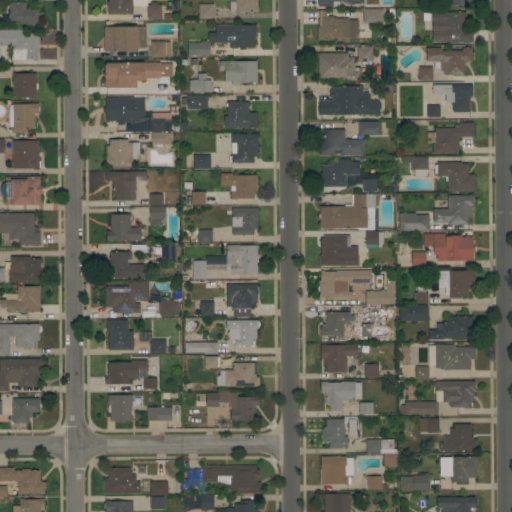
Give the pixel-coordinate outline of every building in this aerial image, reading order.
[(145,0),(145,7),(130,7),(130,14),(107,14),(107,8),(107,1),(109,1),(108,0),(145,0)] [(257,0),(257,11),(235,12),(235,10),(229,10),(229,0),(257,0)] [(10,20),(9,20),(9,3),(10,3),(10,2),(25,2),(25,9),(38,9),(38,21),(34,21),(34,24),(25,24),(25,22),(10,22),(10,20)] [(198,18),(198,3),(214,3),(213,19),(198,18)] [(161,4),(161,19),(147,19),(147,4),(161,4)] [(383,8),(383,22),(363,22),(362,9),(383,8)] [(333,39),(317,40),(317,26),(319,26),(319,9),(326,9),(326,16),(333,16),(333,18),(348,18),(348,19),(358,19),(358,37),(333,37),(333,39)] [(466,30),(473,30),(473,41),(459,41),(459,40),(432,41),(432,12),(466,11),(466,30)] [(256,36),(254,36),(254,46),(245,47),(245,49),(239,49),(239,46),(230,47),(230,42),(208,42),(208,32),(215,32),(215,25),(256,24),(256,36)] [(138,51),(104,51),(103,26),(137,26),(138,51)] [(0,29),(22,29),(22,33),(39,32),(39,44),(37,44),(37,59),(11,59),(11,45),(0,45),(0,29)] [(170,41),(170,56),(151,57),(150,41),(170,41)] [(209,55),(187,55),(187,42),(192,42),(192,43),(209,43),(209,55)] [(362,64),(362,61),(357,61),(357,47),(371,47),(371,64),(362,64)] [(441,47),(441,50),(462,50),(462,47),(471,47),(471,61),(464,61),(464,74),(446,74),(443,74),(443,70),(440,70),(440,68),(433,68),(433,61),(425,61),(425,47),(441,47)] [(348,56),(353,56),(353,67),(358,67),(358,80),(342,80),(342,77),(318,77),(318,53),(348,53),(348,56)] [(257,60),(257,83),(236,83),(236,85),(231,85),(231,81),(224,81),(224,70),(218,70),(218,60),(257,60)] [(160,62),(160,77),(144,78),(144,80),(137,80),(137,87),(105,87),(105,85),(104,84),(104,65),(106,62),(160,62)] [(418,80),(418,66),(432,66),(432,80),(418,80)] [(36,73),(36,97),(14,97),(15,89),(13,89),(14,82),(12,82),(13,72),(36,73)] [(198,92),(189,92),(188,80),(197,79),(197,73),(205,73),(205,80),(210,80),(210,91),(198,92)] [(472,84),(472,96),(469,96),(469,111),(452,111),(452,102),(445,102),(445,94),(432,94),(432,84),(472,84)] [(363,86),(363,92),(368,92),(368,100),(379,100),(379,115),(318,114),(318,99),(331,100),(332,97),(329,97),(329,90),(331,90),(331,85),(363,86)] [(207,95),(207,108),(187,108),(187,95),(207,95)] [(105,96),(144,96),(145,121),(134,121),(134,123),(131,123),(131,122),(124,122),(124,123),(118,123),(118,120),(105,120),(105,112),(102,112),(102,107),(105,107),(105,96)] [(224,127),(223,116),(227,116),(227,101),(247,101),(247,112),(256,112),(256,127),(224,127)] [(38,103),(38,113),(34,113),(34,128),(27,128),(27,133),(11,133),(10,126),(8,127),(8,105),(13,105),(13,103),(38,103)] [(426,117),(426,105),(439,105),(439,117),(426,117)] [(170,131),(151,131),(151,112),(170,112),(170,131)] [(380,121),(380,135),(358,135),(358,121),(380,121)] [(179,130),(179,122),(186,122),(187,130),(179,130)] [(432,153),(432,142),(426,142),(426,132),(434,132),(434,127),(454,127),(454,124),(458,124),(458,122),(473,122),(473,137),(458,137),(458,145),(457,145),(457,153),(432,153)] [(364,154),(319,155),(319,145),(321,145),(321,141),(324,141),(323,129),(344,129),(344,139),(364,139),(364,154)] [(169,132),(169,144),(151,144),(151,131),(169,132)] [(257,134),(257,156),(253,156),(253,162),(231,162),(231,153),(236,153),(236,143),(231,143),(231,134),(257,134)] [(106,145),(109,145),(109,139),(127,139),(127,142),(139,142),(139,153),(136,158),(130,158),(130,167),(126,167),(126,166),(110,166),(106,166),(106,145)] [(37,140),(38,155),(39,155),(39,160),(40,160),(40,166),(39,166),(39,169),(33,169),(33,168),(12,169),(12,140),(37,140)] [(210,168),(193,168),(193,155),(210,155),(210,168)] [(411,156),(411,157),(413,157),(413,156),(428,156),(428,169),(426,169),(426,175),(414,175),(414,169),(413,169),(413,167),(410,167),(410,162),(401,162),(400,156),(411,156)] [(346,175),(346,185),(320,186),(319,173),(321,173),(321,164),(331,164),(331,161),(336,161),(336,159),(351,159),(351,161),(358,161),(359,175),(346,175)] [(461,161),(461,163),(467,163),(467,174),(473,174),(474,191),(447,191),(446,176),(437,176),(436,173),(434,173),(434,165),(436,165),(436,162),(461,161)] [(129,171),(129,170),(146,170),(146,180),(135,180),(135,199),(132,199),(132,200),(114,200),(115,194),(113,194),(113,187),(111,187),(112,180),(105,180),(105,171),(129,171)] [(256,192),(252,192),(252,198),(236,198),(236,199),(230,199),(230,196),(229,196),(229,193),(230,193),(230,185),(220,185),(220,173),(231,173),(231,175),(256,175),(256,192)] [(40,176),(40,185),(41,185),(41,193),(40,193),(40,204),(31,205),(31,203),(7,203),(6,202),(6,197),(4,197),(2,196),(1,193),(0,190),(0,187),(2,183),(4,182),(5,182),(5,176),(40,176)] [(376,178),(376,191),(362,191),(362,178),(376,178)] [(191,204),(191,191),(204,191),(204,204),(191,204)] [(162,205),(148,205),(148,193),(162,194),(162,205)] [(378,206),(374,206),(374,229),(366,229),(366,228),(319,228),(319,206),(344,206),(344,204),(353,204),(352,194),(379,194),(378,206)] [(474,205),(471,205),(471,216),(468,216),(469,224),(447,225),(447,222),(433,222),(432,208),(447,208),(447,195),(473,195),(474,205)] [(165,206),(165,218),(161,218),(161,224),(149,224),(149,206),(165,206)] [(258,207),(258,220),(257,220),(257,228),(253,229),(253,235),(231,235),(231,207),(258,207)] [(0,212),(33,212),(34,231),(40,231),(40,244),(19,244),(19,238),(9,238),(9,232),(0,232),(0,212)] [(398,230),(398,213),(415,212),(415,214),(428,214),(429,230),(398,230)] [(139,227),(139,240),(106,241),(106,230),(110,230),(110,214),(130,214),(130,227),(139,227)] [(212,229),(212,242),(198,242),(198,229),(212,229)] [(377,230),(377,244),(365,244),(365,231),(377,230)] [(472,245),(474,245),(474,251),(472,251),(472,260),(436,260),(436,253),(432,253),(432,246),(422,246),(422,233),(446,232),(446,234),(461,234),(461,236),(472,236),(472,245)] [(346,235),(346,245),(355,245),(355,257),(355,265),(319,265),(319,238),(323,238),(323,235),(346,235)] [(161,262),(161,243),(175,243),(175,262),(161,262)] [(239,273),(239,274),(230,274),(230,272),(226,272),(226,244),(257,244),(257,253),(259,253),(259,258),(257,258),(257,273),(239,273)] [(107,278),(106,267),(109,267),(109,257),(110,257),(110,251),(129,251),(130,259),(127,259),(127,264),(136,264),(136,259),(142,259),(142,264),(144,264),(144,277),(107,278)] [(425,251),(425,265),(411,265),(411,251),(425,251)] [(9,271),(9,265),(11,265),(11,263),(10,263),(10,256),(29,255),(29,258),(39,258),(40,280),(9,281),(9,271)] [(224,269),(206,269),(206,256),(224,256),(224,269)] [(191,279),(191,261),(204,260),(205,279),(191,279)] [(344,275),(346,275),(346,282),(343,282),(343,289),(346,289),(346,295),(349,295),(349,299),(344,299),(344,298),(336,298),(336,297),(320,297),(320,280),(320,276),(318,276),(318,269),(323,269),(323,271),(336,271),(336,270),(345,270),(344,275)] [(448,270),(474,269),(474,284),(471,284),(471,288),(467,288),(467,296),(461,296),(462,298),(449,298),(448,270)] [(148,299),(135,299),(135,303),(139,303),(139,312),(113,312),(113,306),(105,306),(105,286),(128,286),(128,281),(148,281),(148,299)] [(251,303),(251,308),(250,308),(250,315),(233,315),(233,306),(226,306),(226,284),(257,284),(257,303),(251,303)] [(0,299),(17,299),(17,292),(15,292),(15,289),(17,289),(17,285),(39,285),(39,311),(28,311),(28,312),(7,312),(7,307),(0,307),(0,299)] [(381,291),(380,304),(365,304),(365,290),(381,291)] [(415,303),(414,292),(427,292),(427,303),(415,303)] [(173,299),(177,299),(178,314),(173,314),(173,315),(160,315),(160,314),(159,314),(158,301),(160,301),(160,299),(173,299)] [(213,315),(200,316),(200,301),(213,301),(213,315)] [(399,320),(399,305),(414,305),(414,304),(428,304),(428,320),(399,320)] [(372,306),(372,305),(377,305),(377,306),(381,306),(381,309),(393,309),(393,316),(387,316),(387,320),(364,320),(364,306),(372,306)] [(350,311),(350,314),(354,314),(354,323),(370,323),(370,336),(342,336),(342,335),(320,335),(320,326),(321,326),(321,323),(326,323),(326,311),(350,311)] [(475,328),(475,338),(467,338),(462,338),(444,338),(428,338),(428,329),(436,329),(436,323),(441,323),(441,322),(447,322),(447,316),(471,316),(472,328),(475,328)] [(108,349),(108,331),(106,331),(106,319),(127,319),(127,330),(133,330),(133,349),(108,349)] [(257,328),(256,328),(256,338),(253,338),(253,340),(254,340),(254,346),(250,346),(250,345),(234,345),(234,343),(231,343),(231,340),(229,340),(229,336),(227,335),(228,332),(229,332),(229,328),(226,328),(226,319),(257,320),(257,321),(258,321),(259,322),(259,325),(258,327),(257,326),(257,328)] [(0,323),(39,323),(39,325),(41,326),(41,330),(39,332),(39,340),(34,340),(34,347),(28,347),(28,348),(23,348),(23,347),(16,347),(15,335),(9,335),(9,354),(0,354),(0,323)] [(138,340),(138,331),(149,331),(149,340),(138,340)] [(149,340),(165,340),(165,354),(149,354),(149,340)] [(217,353),(204,353),(204,352),(185,352),(184,342),(217,341),(217,353)] [(357,355),(346,355),(345,371),(326,371),(326,364),(323,364),(323,358),(320,358),(320,344),(324,344),(324,345),(344,345),(344,344),(357,344),(357,355)] [(434,345),(434,344),(454,344),(454,346),(475,346),(475,359),(470,359),(470,369),(443,369),(439,369),(439,368),(435,368),(435,365),(428,365),(428,345),(434,345)] [(217,355),(217,368),(204,368),(204,355),(217,355)] [(0,358),(41,358),(41,373),(36,373),(36,376),(37,376),(37,386),(18,386),(18,382),(8,382),(8,390),(0,390),(0,358)] [(147,370),(145,370),(145,377),(138,377),(138,378),(129,378),(129,384),(104,383),(104,377),(108,377),(108,362),(130,362),(130,359),(147,360),(147,370)] [(229,386),(229,385),(219,385),(219,370),(224,370),(224,369),(232,369),(232,366),(233,367),(233,362),(254,362),(254,373),(256,373),(255,376),(259,376),(259,386),(229,386)] [(364,376),(364,364),(378,363),(378,376),(364,376)] [(415,378),(414,366),(428,365),(428,378),(415,378)] [(157,377),(157,388),(143,389),(143,377),(157,377)] [(404,413),(400,413),(400,405),(404,405),(404,401),(435,401),(435,390),(436,390),(436,381),(475,380),(475,390),(473,390),(473,400),(470,400),(471,408),(462,408),(462,407),(450,407),(450,405),(448,405),(448,402),(442,402),(442,401),(437,401),(438,413),(404,414),(404,413)] [(355,382),(361,382),(361,396),(356,396),(355,398),(355,399),(342,399),(342,404),(342,407),(342,410),(329,410),(329,403),(325,403),(325,391),(320,391),(320,381),(326,381),(326,382),(340,382),(340,381),(355,381),(355,382)] [(236,396),(259,396),(259,405),(255,405),(255,407),(253,407),(253,420),(237,420),(237,421),(230,421),(230,402),(218,402),(219,406),(206,406),(206,392),(218,392),(218,391),(236,391),(236,396)] [(194,393),(203,393),(203,405),(194,405),(194,393)] [(110,420),(110,404),(107,404),(107,394),(132,394),(132,405),(131,405),(131,420),(110,420)] [(39,398),(39,411),(32,411),(32,417),(29,417),(29,422),(12,422),(12,398),(39,398)] [(372,402),(373,413),(359,413),(359,402),(372,402)] [(171,406),(172,420),(147,420),(147,407),(171,406)] [(438,431),(418,431),(418,417),(438,417),(438,431)] [(344,436),(347,436),(347,448),(328,448),(328,441),(321,441),(321,428),(323,428),(323,426),(326,426),(326,418),(344,418),(344,436)] [(352,419),(344,419),(345,433),(353,433),(352,419)] [(471,438),(475,438),(475,450),(439,450),(439,441),(443,441),(443,436),(449,436),(449,428),(453,428),(453,423),(470,423),(471,438)] [(383,453),(365,453),(365,439),(393,439),(393,448),(397,448),(397,453),(396,453),(396,466),(386,466),(383,464),(383,453)] [(467,477),(467,482),(450,482),(450,478),(449,478),(449,475),(439,475),(439,457),(466,456),(466,455),(476,455),(476,477),(467,477)] [(346,457),(352,457),(353,475),(347,475),(347,476),(350,476),(350,483),(348,483),(348,484),(344,484),(343,483),(320,484),(319,468),(320,468),(320,456),(346,456),(346,457)] [(227,483),(217,481),(217,482),(202,482),(201,465),(256,464),(256,482),(260,481),(261,492),(230,493),(230,483),(227,483)] [(0,467),(13,467),(13,470),(22,470),(22,469),(30,469),(30,470),(39,470),(39,479),(40,478),(41,479),(42,480),(42,482),(44,481),(44,493),(17,493),(17,480),(0,480),(0,467)] [(104,493),(104,479),(109,479),(109,468),(130,468),(130,473),(133,473),(133,493),(104,493)] [(399,489),(399,476),(412,476),(412,474),(430,475),(429,490),(399,489)] [(380,490),(366,490),(366,476),(379,475),(380,490)] [(167,481),(167,495),(151,495),(151,481),(167,481)] [(341,496),(348,496),(348,511),(320,511),(324,511),(324,493),(341,493),(341,496)] [(183,511),(183,495),(194,495),(194,496),(201,496),(201,495),(213,495),(213,509),(200,509),(200,508),(193,508),(183,511)] [(165,496),(165,508),(150,508),(150,496),(165,496)] [(475,507),(472,507),(472,510),(470,510),(470,511),(441,511),(441,508),(436,508),(436,496),(456,496),(456,497),(469,497),(469,496),(475,496),(475,507)] [(40,511),(12,511),(12,505),(19,505),(19,498),(24,498),(24,499),(39,499),(39,498),(44,498),(44,507),(40,507),(40,511)] [(214,511),(214,508),(226,508),(226,507),(234,507),(234,503),(239,503),(239,499),(253,500),(253,508),(258,509),(258,511),(214,511)] [(132,511),(104,511),(104,510),(105,510),(105,500),(132,500),(132,511)]
